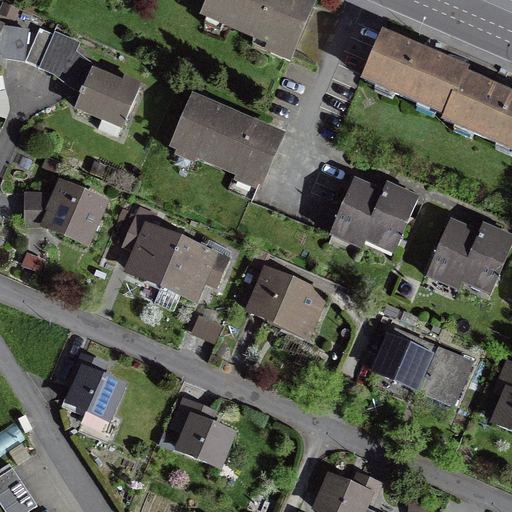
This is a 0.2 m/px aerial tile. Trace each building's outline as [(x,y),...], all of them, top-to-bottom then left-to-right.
[(312,9),(292,0),(212,0),(205,17),(272,46),(269,52),(290,61),(312,9)] [(26,62),(40,68),(54,35),(40,29),(26,62)] [(29,32),(10,30),(5,58),(23,61),(27,33),(29,33),(29,32)] [(55,33),(54,35),(40,68),(56,76),(70,87),(78,77),(89,82),(77,109),(79,109),(79,108),(102,118),(101,119),(102,120),(98,129),(117,137),(121,128),(122,128),(140,87),(124,80),(122,86),(95,74),(97,70),(75,53),(79,43),(55,33)] [(446,120),(466,75),(385,39),(367,80),(447,115),(445,120),(446,120)] [(466,75),(446,120),(511,149),(511,100),(465,80),(467,75),(466,75)] [(260,183),(279,138),(195,102),(176,147),(260,183)] [(334,230),(364,243),(367,235),(384,195),(355,182),(334,230)] [(49,219),(45,227),(85,244),(103,203),(61,185),(54,202),(36,202),(36,219),(49,219)] [(367,235),(397,248),(418,200),(388,187),(384,195),(367,235)] [(162,286),(181,244),(150,230),(156,217),(140,211),(129,236),(144,242),(131,272),(162,286)] [(431,271),(460,284),(464,276),(481,236),(451,223),(431,271)] [(464,276),(494,289),(511,246),(511,239),(484,228),(481,236),(464,276)] [(181,244),(162,286),(163,286),(194,300),(202,281),(210,278),(220,282),(230,260),(213,252),(211,257),(181,244)] [(324,297),(267,272),(250,313),(307,338),(324,297)] [(390,340),(376,373),(454,407),(472,365),(420,342),(416,351),(390,340)] [(83,356),(75,375),(81,377),(69,404),(107,420),(122,387),(94,375),(99,363),(83,356)] [(496,393),(506,397),(495,423),(511,430),(511,364),(509,363),(496,393)] [(209,411),(184,400),(172,429),(186,436),(180,452),(218,468),(232,434),(204,423),(209,411)] [(367,511),(362,510),(366,501),(372,503),(380,485),(364,478),(359,490),(331,478),(317,511),(319,511),(367,511)] [(21,482),(0,495),(0,504),(5,511),(29,511),(38,507),(21,482)]
